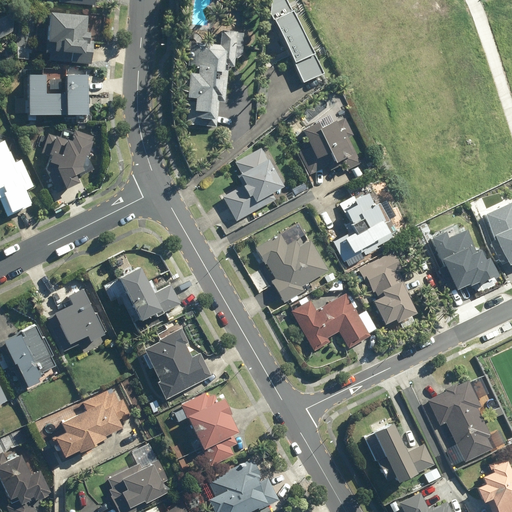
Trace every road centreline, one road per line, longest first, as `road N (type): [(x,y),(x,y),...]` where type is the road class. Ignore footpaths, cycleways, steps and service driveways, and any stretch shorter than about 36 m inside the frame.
road 1 (tertiary): [(160,188),(292,418)]
road 2 (residential): [(292,418),(511,309)]
road 3 (tertiary): [(143,0),(138,117),(160,188)]
road 4 (residential): [(0,267),(160,188)]
road 5 (residential): [(511,131),(468,0)]
